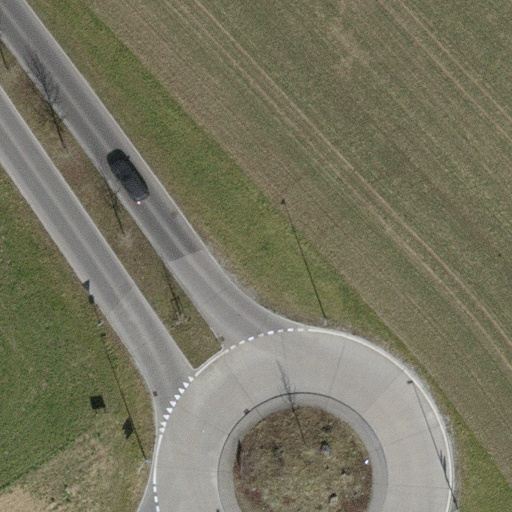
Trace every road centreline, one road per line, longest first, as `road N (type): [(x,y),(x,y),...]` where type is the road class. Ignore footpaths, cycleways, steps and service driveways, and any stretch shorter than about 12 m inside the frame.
road 1 (secondary): [(0,53),(228,378)]
road 2 (secondary): [(415,511),(418,450),(382,387),(317,356),(280,356),(228,378)]
road 3 (secondary): [(228,378),(193,413),(179,446),(181,511)]
